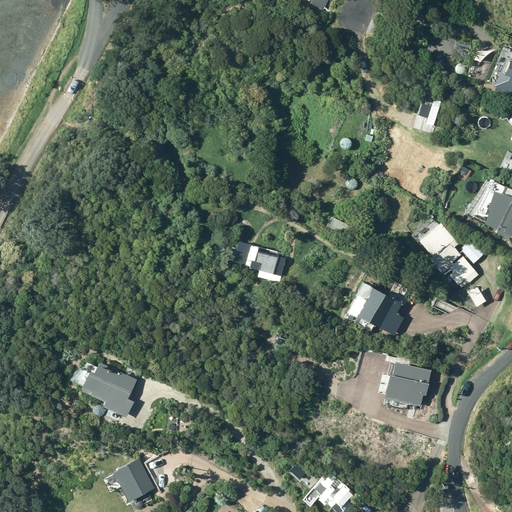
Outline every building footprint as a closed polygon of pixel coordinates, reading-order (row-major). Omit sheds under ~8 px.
[(309,0),(311,1),(310,4),(323,10),(328,0),(309,0)] [(455,42),(451,57),(467,62),(471,47),(455,42)] [(511,92),(511,62),(510,62),(504,76),(507,77),(502,89),(511,92)] [(351,139),(363,144),(373,118),(360,114),(351,139)] [(511,190),(490,180),(472,217),(486,223),(485,225),(498,231),(496,234),(510,240),(511,238),(511,237),(511,190)] [(349,226),(331,218),(327,229),(344,237),(349,226)] [(441,224),(420,242),(434,258),(429,262),(439,273),(447,266),(465,287),(479,275),(463,256),(453,265),(451,263),(461,255),(454,247),(458,244),(441,224)] [(474,264),(484,254),(473,242),(462,252),(474,264)] [(279,283),(285,259),(257,252),(258,248),(250,246),(250,245),(239,243),(233,263),(245,266),(244,267),(250,268),(249,269),(259,271),(258,277),(279,283)] [(485,302),(477,288),(468,294),(476,307),(485,302)] [(402,305),(373,290),(358,318),(394,337),(404,319),(397,315),(402,305)] [(432,367),(395,359),(392,371),(388,370),(383,395),(420,403),(422,392),(426,393),(432,367)] [(136,381),(100,363),(94,376),(89,373),(82,389),(91,393),(90,396),(105,403),(103,408),(126,419),(134,403),(127,400),(136,381)] [(154,489),(139,459),(114,473),(129,502),(154,489)] [(354,495),(330,472),(314,489),(320,496),(319,498),(334,511),(343,511),(345,510),(342,508),(354,495)]
